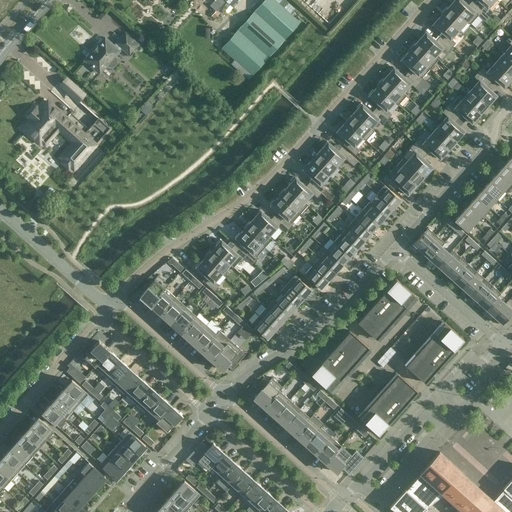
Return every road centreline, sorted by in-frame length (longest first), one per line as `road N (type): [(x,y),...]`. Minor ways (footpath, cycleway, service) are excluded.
road 1 (residential): [(114,298),(166,250),(263,185),(430,0)]
road 2 (residential): [(224,395),(322,320),(394,249)]
road 3 (residential): [(394,249),(494,139),(496,120),(511,104)]
road 4 (residential): [(340,500),(224,395)]
road 5 (residential): [(0,429),(99,316)]
road 6 (residential): [(224,395),(114,298)]
road 7 (residential): [(208,414),(318,511)]
road 8 (residential): [(99,316),(208,414)]
road 9 (residential): [(505,341),(394,249)]
road 10 (residential): [(105,309),(0,212)]
road 11 (residential): [(130,511),(143,483),(208,414)]
